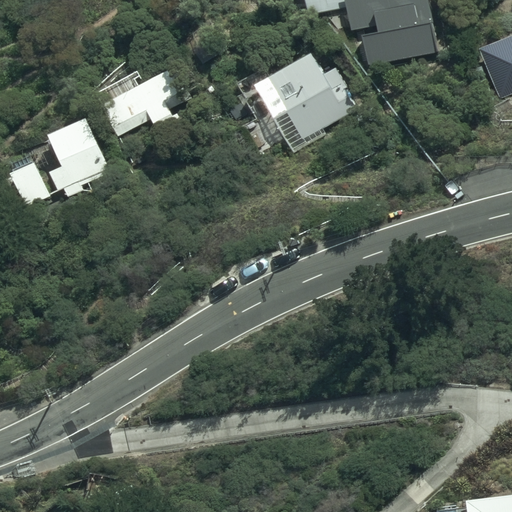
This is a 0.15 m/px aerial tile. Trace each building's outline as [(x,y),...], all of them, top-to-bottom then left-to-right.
[(307,0),(309,11),(352,4),(355,27),(367,25),(373,59),(440,47),(432,0),(307,0)] [(511,31),(480,44),(501,97),(511,93),(511,31)] [(329,66),(318,44),(242,84),(259,115),(246,122),(263,153),(289,139),(295,151),(329,133),(326,126),(364,106),(340,61),(329,66)] [(140,66),(99,89),(110,108),(106,111),(120,135),(158,114),(164,123),(208,99),(185,57),(141,81),(138,75),(144,72),(140,66)] [(38,156),(14,166),(28,203),(60,190),(61,194),(67,192),(69,195),(116,176),(90,112),(52,128),(65,161),(44,170),(38,156)] [(511,511),(511,489),(471,493),(472,511),(511,511)]
